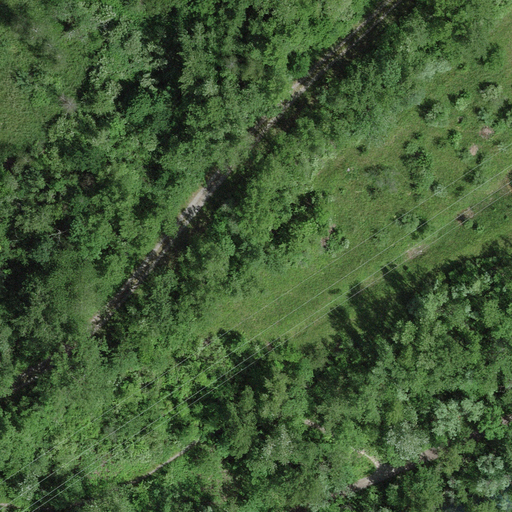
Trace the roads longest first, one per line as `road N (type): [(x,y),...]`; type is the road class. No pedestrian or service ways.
road 1 (track): [(392,0),(245,143),(86,333),(0,390)]
road 2 (track): [(381,478),(511,420)]
